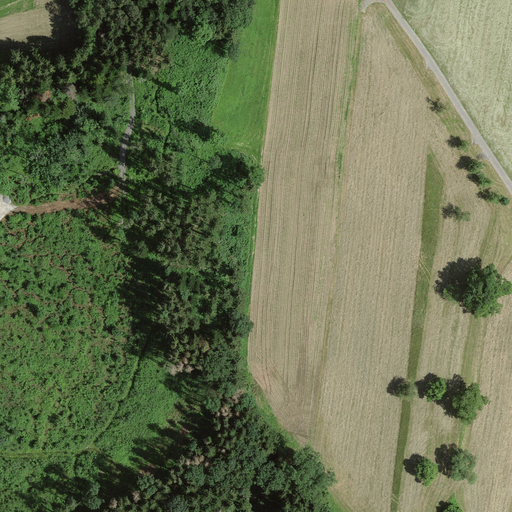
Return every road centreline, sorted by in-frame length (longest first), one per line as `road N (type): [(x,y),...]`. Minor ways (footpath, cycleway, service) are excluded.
road 1 (track): [(114,0),(123,109),(18,213),(0,261)]
road 2 (track): [(511,191),(388,0)]
